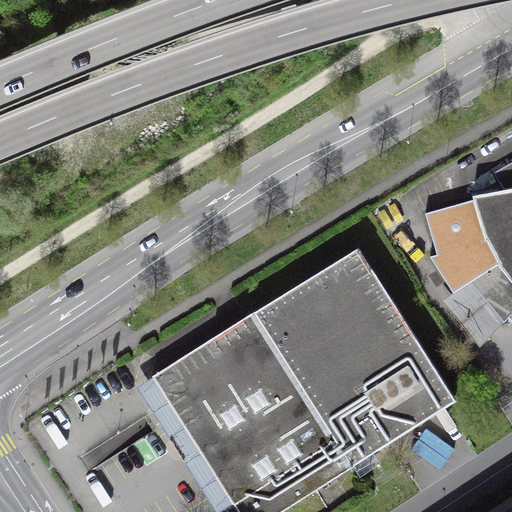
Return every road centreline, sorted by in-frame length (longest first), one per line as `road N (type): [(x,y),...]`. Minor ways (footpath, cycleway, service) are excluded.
road 1 (primary): [(511,37),(253,189),(0,354)]
road 2 (track): [(438,0),(0,286)]
road 3 (motorway): [(0,140),(208,58),(409,0)]
road 4 (motorway): [(217,0),(0,85)]
